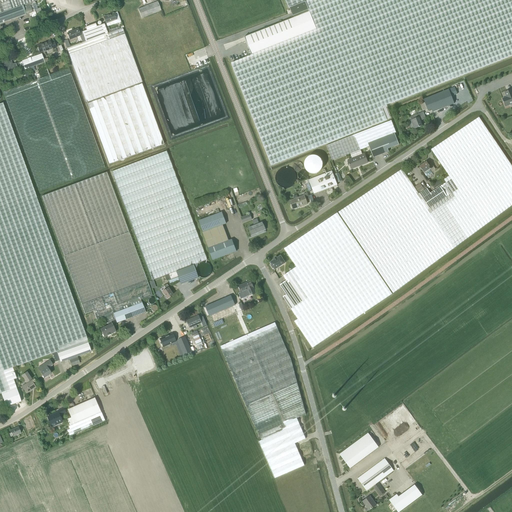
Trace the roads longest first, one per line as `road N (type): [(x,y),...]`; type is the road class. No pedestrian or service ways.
road 1 (unclassified): [(15,419),(255,256)]
road 2 (unclassified): [(341,511),(290,329),(255,256)]
road 3 (unclassified): [(286,234),(195,0)]
road 4 (residential): [(286,234),(479,105)]
